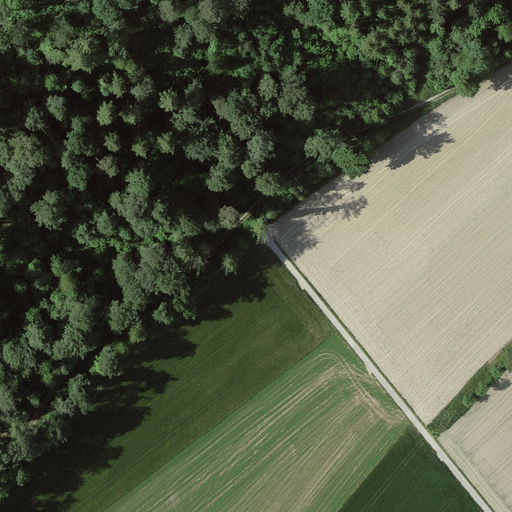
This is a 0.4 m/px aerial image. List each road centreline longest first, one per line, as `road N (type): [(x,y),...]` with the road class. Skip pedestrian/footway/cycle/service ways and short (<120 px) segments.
road 1 (track): [(511,48),(398,118),(310,158),(204,257),(111,325),(46,399),(0,471)]
road 2 (track): [(258,207),(495,511)]
